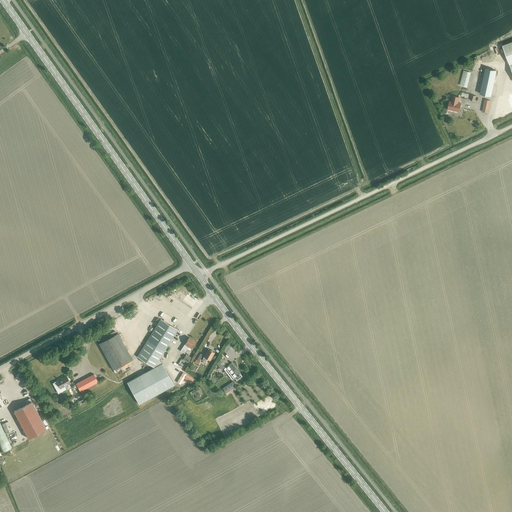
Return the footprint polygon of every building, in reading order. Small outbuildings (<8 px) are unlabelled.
[(511,42),(502,46),(510,64),(511,71),(511,42)] [(480,93),(491,96),(496,71),(485,68),(480,93)] [(471,72),(465,71),(461,85),(467,87),(471,72)] [(461,103),(457,102),(458,97),(452,96),(451,101),(449,101),(448,109),(459,112),(461,103)] [(160,319),(137,357),(154,367),(178,329),(160,319)] [(99,344),(115,373),(119,371),(118,368),(132,360),(118,334),(99,344)] [(189,337),(180,351),(185,354),(189,347),(191,348),(196,342),(189,337)] [(207,358),(210,360),(214,352),(208,348),(205,353),(204,353),(202,356),(204,356),(202,360),(205,362),(207,358)] [(185,361),(187,363),(191,358),(186,354),(182,359),(183,360),(182,361),(184,362),(185,361)] [(225,360),(220,364),(224,369),(226,367),(228,370),(227,372),(228,373),(229,372),(234,378),(234,377),(237,380),(242,376),(240,373),(232,363),(229,365),(225,360)] [(139,404),(174,385),(162,363),(155,367),(154,367),(127,382),(139,404)] [(183,372),(177,382),(180,384),(184,378),(191,382),(193,378),(189,376),(188,377),(185,376),(186,374),(183,372)] [(76,383),(80,391),(98,382),(93,374),(76,383)] [(66,376),(53,383),(57,390),(70,383),(66,376)] [(233,382),(223,389),(226,393),(236,386),(233,382)] [(14,411),(29,439),(46,429),(32,402),(14,411)] [(0,423),(0,444),(8,440),(0,423)]
